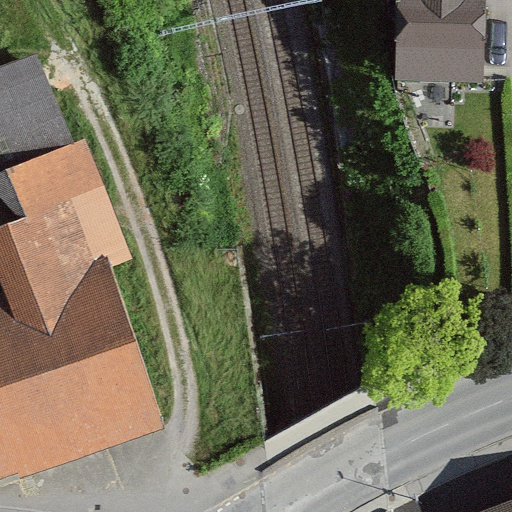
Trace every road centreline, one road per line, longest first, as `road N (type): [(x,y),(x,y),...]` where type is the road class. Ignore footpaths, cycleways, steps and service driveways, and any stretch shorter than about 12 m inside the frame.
road 1 (track): [(149,511),(141,489),(182,430),(181,347),(138,209),(45,0)]
road 2 (secondary): [(284,511),(390,450),(511,394)]
